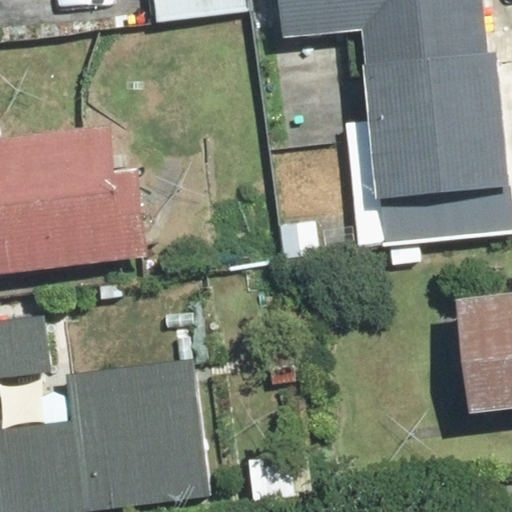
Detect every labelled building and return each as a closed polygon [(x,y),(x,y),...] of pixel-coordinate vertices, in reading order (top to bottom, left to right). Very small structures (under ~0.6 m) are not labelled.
[(251,0),(154,0),(156,31),(253,24),(251,0)] [(281,0),(285,41),(365,34),(362,127),(335,127),(347,231),(377,229),(380,242),(511,235),(511,196),(486,0),(281,0)] [(142,169),(109,174),(103,124),(0,137),(0,272),(108,259),(153,253),(142,169)] [(324,258),(324,211),(274,211),(275,259),(324,258)] [(511,295),(453,302),(465,414),(511,409),(511,295)] [(40,320),(0,324),(0,511),(89,511),(214,494),(193,355),(61,374),(68,426),(0,435),(0,380),(48,373),(40,320)]
